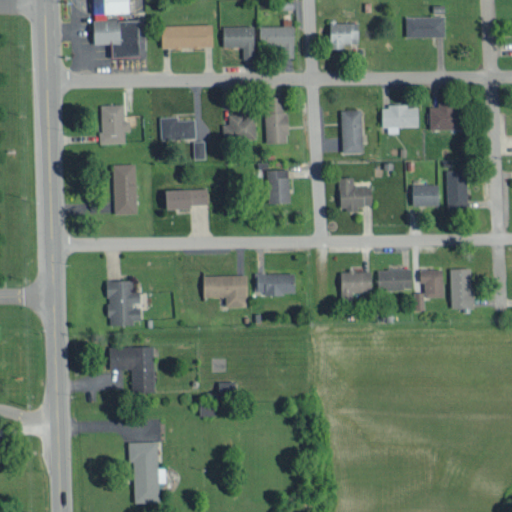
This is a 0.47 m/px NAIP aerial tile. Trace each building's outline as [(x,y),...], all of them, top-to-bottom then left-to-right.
[(140,54),(138,16),(107,18),(107,11),(131,11),(130,0),(93,0),(95,42),(112,41),(113,55),(140,54)] [(406,35),(445,34),(444,14),(406,15),(406,35)] [(360,21),(330,20),(329,46),(344,46),(345,41),(359,41),(360,21)] [(214,45),(214,22),(162,23),(162,46),(214,45)] [(222,45),(243,45),(243,57),(255,57),(255,23),(222,24),(222,45)] [(295,47),(295,24),(260,23),(260,47),(295,47)] [(430,127),(462,126),(461,100),(438,101),(438,104),(429,104),(430,127)] [(126,140),(125,128),(130,128),(130,118),(125,118),(124,102),(100,103),(102,141),(126,140)] [(399,125),(419,124),(419,103),(383,104),(384,131),(399,131),(399,125)] [(266,141),(288,140),(287,106),(265,107),(266,141)] [(363,149),(362,107),(341,107),(342,150),(363,149)] [(256,138),(256,111),(229,111),(229,122),(222,122),(223,139),(256,138)] [(160,116),(160,137),(196,137),(196,116),(160,116)] [(192,156),(204,157),(204,138),(192,138),(192,156)] [(112,162),(114,212),(137,211),(136,161),(112,162)] [(268,201),(290,200),(289,167),(267,167),(268,201)] [(446,168),(447,210),(467,210),(466,167),(446,168)] [(373,184),(354,184),(354,175),(338,175),(339,208),(359,207),(359,203),(374,203),(373,184)] [(439,203),(440,182),(413,181),(412,203),(439,203)] [(208,201),(208,186),(168,187),(169,206),(194,206),(194,202),(208,201)] [(448,266),(450,306),(473,305),(472,265),(448,266)] [(412,286),(411,266),(376,267),(377,287),(412,286)] [(419,267),(420,280),(424,280),(424,295),(443,295),(442,267),(419,267)] [(353,290),(373,290),(372,268),(340,269),(340,300),(353,300),(353,290)] [(296,271),(254,270),(254,291),(295,292),(296,271)] [(248,304),(247,272),(204,273),(204,295),(225,294),(226,304),(248,304)] [(132,277),(107,277),(108,322),(133,322),(133,317),(142,317),(141,302),(140,302),(140,289),(133,289),(132,277)] [(423,290),(414,290),(415,308),(424,307),(423,290)] [(154,343),(108,344),(108,367),(131,366),(132,390),(155,390),(154,343)] [(231,379),(219,380),(219,392),(231,391),(231,379)] [(160,500),(160,481),(166,481),(166,465),(159,466),(158,439),(129,440),(129,459),(134,459),(136,501),(160,500)]
